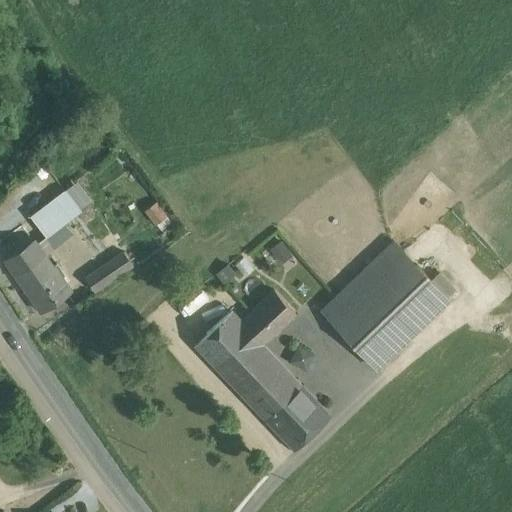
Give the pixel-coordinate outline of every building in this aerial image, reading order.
[(76,183),(65,192),(81,213),(92,204),(76,183)] [(141,187),(127,199),(134,208),(148,197),(141,187)] [(65,192),(49,204),(66,225),(81,213),(65,192)] [(158,229),(170,223),(160,201),(147,208),(158,229)] [(49,204),(31,218),(47,239),(66,225),(49,204)] [(394,240),(321,309),(377,368),(450,299),(394,240)] [(122,249),(117,242),(108,248),(114,256),(122,249)] [(282,242),(270,249),(280,265),(292,258),(282,242)] [(57,265),(52,269),(34,243),(7,262),(17,276),(16,277),(41,313),(71,292),(63,281),(66,278),(57,265)] [(124,252),(86,279),(95,292),(133,265),(124,252)] [(239,321),(229,310),(195,343),(262,413),(296,380),(261,344),(296,312),(274,289),(239,321)] [(328,414),(296,380),(262,413),(294,447),(328,414)]
